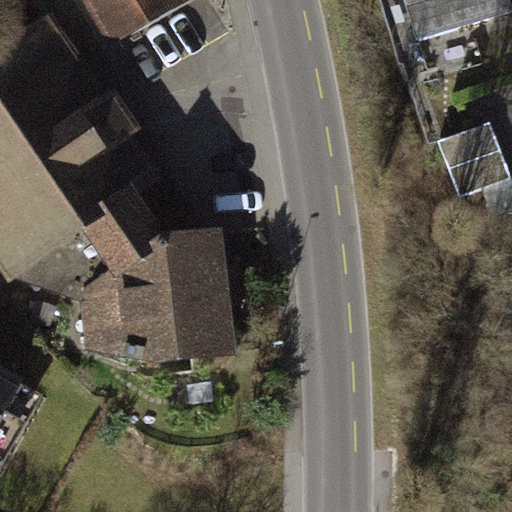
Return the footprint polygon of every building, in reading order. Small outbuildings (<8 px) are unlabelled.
[(168,0),(61,0),(90,52),(174,12),(168,0)] [(490,16),(485,0),(367,0),(380,46),(490,16)] [(207,242),(33,23),(0,43),(0,288),(70,309),(74,368),(219,361),(207,242)] [(511,203),(491,210),(511,270),(511,203)] [(0,432),(19,397),(0,386),(0,432)]
